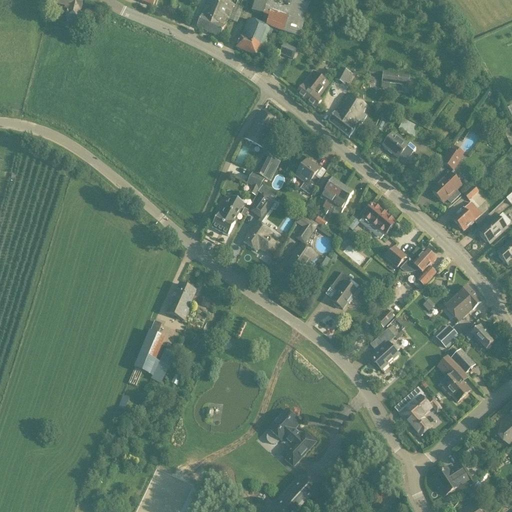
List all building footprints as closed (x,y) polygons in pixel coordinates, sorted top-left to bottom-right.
[(65,8),(65,11),(68,12),(66,20),(78,22),(83,0),(81,0),(53,0),(53,5),(65,8)] [(209,0),(202,17),(197,28),(220,39),(225,28),(229,20),(228,19),(234,6),(229,4),(228,3),(221,0),(209,0)] [(237,0),(235,6),(229,20),(237,24),(243,9),(245,10),(249,0),(237,0)] [(255,0),(251,13),(265,18),(262,26),(254,22),(249,20),(236,49),(260,60),(265,48),(273,31),(299,39),(309,5),(298,1),(297,0),(298,0),(299,0),(255,0)] [(292,61),(296,50),(283,45),(279,55),(292,61)] [(340,69),(335,80),(344,85),(350,75),(340,69)] [(410,77),(383,73),(382,83),(384,83),(383,90),(389,91),(390,84),(408,87),(410,77)] [(329,86),(313,74),(303,87),(297,95),(315,109),(321,102),(318,99),(329,86)] [(354,99),(348,94),(342,104),(335,115),(330,124),(349,139),(356,129),(360,123),(360,122),(368,108),(362,104),(354,99)] [(261,111),(246,136),(244,139),(247,141),(258,147),(264,150),(273,133),(278,124),(277,124),(274,121),(263,112),(261,111)] [(404,120),(398,130),(414,139),(420,129),(404,120)] [(408,148),(392,135),(383,147),(398,160),(400,158),(406,163),(416,151),(410,146),(408,148)] [(449,150),(441,164),(453,172),(453,171),(462,159),(451,152),(449,150)] [(254,174),(262,178),(271,159),(263,155),(254,174)] [(271,159),(262,178),(264,180),(271,183),(280,163),(271,159)] [(317,186),(311,182),(320,170),(308,161),(295,177),(304,184),(300,190),(309,196),(317,186)] [(479,174),(484,178),(488,174),(484,169),(479,174)] [(259,190),(264,181),(253,175),(249,185),(259,190)] [(460,196),(456,192),(461,187),(450,175),(432,192),(443,204),(447,200),(451,205),(460,196)] [(323,208),(328,211),(343,188),(332,181),(320,199),(326,202),(323,208)] [(354,194),(343,188),(328,211),(339,218),(342,213),(354,194)] [(478,193),(474,188),(464,196),(469,202),(478,193)] [(257,252),(259,249),(270,257),(278,245),(270,239),(273,234),(260,225),(275,204),(273,203),(273,202),(263,196),(251,212),(261,218),(257,223),(243,243),(257,252)] [(212,228),(228,237),(234,228),(233,227),(242,208),(244,205),(231,198),(222,216),(219,215),(212,228)] [(471,204),(464,211),(452,221),(463,233),(474,223),(482,215),(471,204)] [(385,236),(396,224),(374,205),(363,217),(364,218),(360,223),(367,228),(371,224),(385,236)] [(247,233),(247,232),(246,231),(253,217),(249,215),(241,230),(247,233)] [(296,240),(302,244),(303,244),(310,233),(312,235),(318,226),(301,215),(296,224),(303,229),(296,239),(296,240)] [(503,215),(498,219),(497,218),(479,234),(481,236),(480,237),(486,244),(487,243),(489,245),(507,229),(505,227),(510,223),(503,215)] [(505,265),(506,264),(508,266),(511,262),(511,242),(498,255),(500,257),(499,258),(505,265)] [(290,268),(298,273),(298,272),(301,274),(309,262),(312,264),(317,256),(311,253),(311,252),(304,247),(303,247),(301,245),(297,252),(288,265),(291,267),(290,268)] [(384,260),(397,270),(406,258),(394,247),(384,260)] [(401,271),(402,270),(405,272),(408,273),(412,273),(415,272),(418,270),(423,274),(416,282),(423,288),(436,275),(429,268),(436,260),(426,251),(414,265),(410,261),(401,270),(401,271)] [(343,310),(357,292),(348,285),(351,280),(342,274),(330,289),(337,294),(331,302),(335,304),(334,305),(339,309),(340,308),(343,310)] [(179,285),(166,314),(184,322),(191,308),(189,307),(196,292),(179,285)] [(474,295),(467,287),(444,308),(448,312),(452,316),(474,295)] [(481,303),(474,295),(452,316),(459,324),(481,303)] [(387,311),(376,323),(383,330),(394,318),(387,311)] [(160,363),(156,362),(165,339),(157,336),(162,325),(154,322),(150,333),(150,332),(134,370),(128,384),(136,388),(142,373),(153,378),(152,380),(161,385),(173,361),(170,360),(175,349),(167,345),(162,357),(163,357),(160,363)] [(370,347),(377,354),(371,360),(382,372),(399,356),(388,344),(394,339),(396,341),(401,336),(399,334),(399,335),(392,327),(388,330),(370,347)] [(448,327),(435,339),(445,350),(459,338),(448,327)] [(473,330),(464,338),(469,343),(474,338),(487,352),(494,344),(489,339),(490,337),(480,327),(475,332),(473,330)] [(461,352),(458,355),(452,360),(466,375),(475,366),(461,352)] [(441,385),(457,403),(470,392),(460,381),(465,376),(448,358),(438,367),(446,376),(447,375),(450,378),(441,385)] [(407,419),(404,421),(420,439),(423,436),(429,431),(430,430),(432,428),(424,419),(424,418),(424,417),(432,410),(438,404),(432,398),(426,403),(421,397),(402,413),(407,419)] [(276,445),(277,444),(279,443),(283,446),(285,444),(290,449),(281,459),(294,470),(317,445),(305,433),(301,436),(296,432),(302,425),(286,410),(266,432),(269,434),(267,437),(267,440),(267,442),(269,444),(271,445),(274,446),(276,445)] [(511,413),(505,420),(506,422),(501,426),(505,431),(501,433),(506,440),(510,447),(511,448),(511,446),(511,413)] [(464,463),(475,453),(468,446),(458,455),(464,463)] [(447,470),(438,476),(434,479),(433,479),(445,497),(459,489),(458,488),(468,481),(460,468),(450,475),(447,470)] [(308,472),(272,511),(306,511),(327,489),(308,472)] [(476,494),(474,490),(467,495),(470,499),(476,494)] [(231,499),(219,511),(235,511),(241,507),(231,499)] [(464,511),(479,511),(482,510),(476,502),(463,510),(464,511)]
